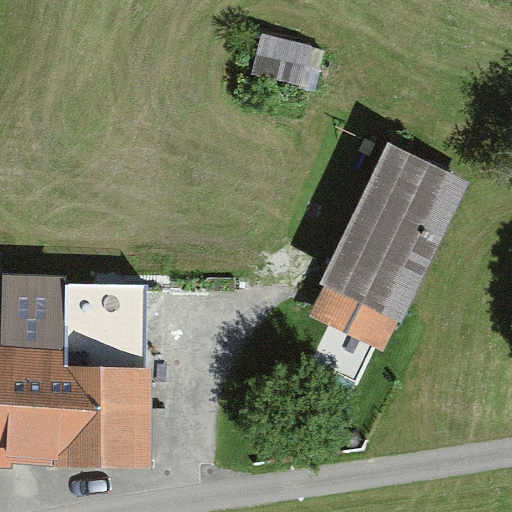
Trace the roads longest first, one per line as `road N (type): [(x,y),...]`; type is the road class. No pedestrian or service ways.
road 1 (unclassified): [(128,511),(511,452)]
road 2 (track): [(271,298),(214,349),(182,502)]
